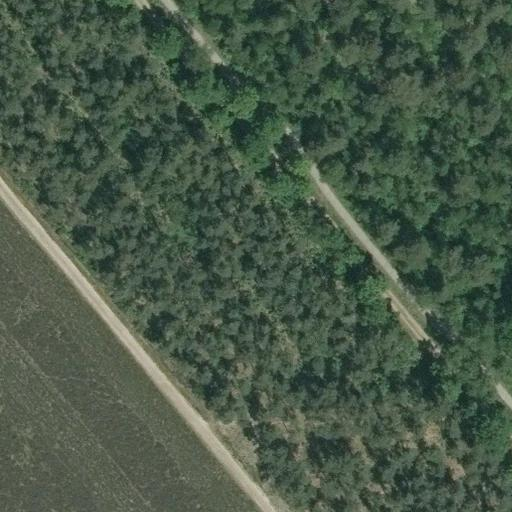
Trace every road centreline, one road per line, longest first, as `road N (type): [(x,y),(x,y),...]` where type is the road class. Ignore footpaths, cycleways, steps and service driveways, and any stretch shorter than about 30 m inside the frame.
road 1 (track): [(137,0),(511,445)]
road 2 (track): [(268,511),(0,186)]
